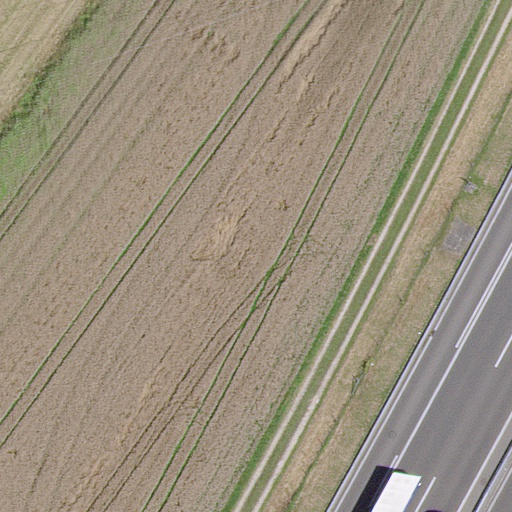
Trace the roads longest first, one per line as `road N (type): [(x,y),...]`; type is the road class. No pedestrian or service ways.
road 1 (track): [(505,0),(243,511)]
road 2 (motorway): [(511,338),(417,511)]
